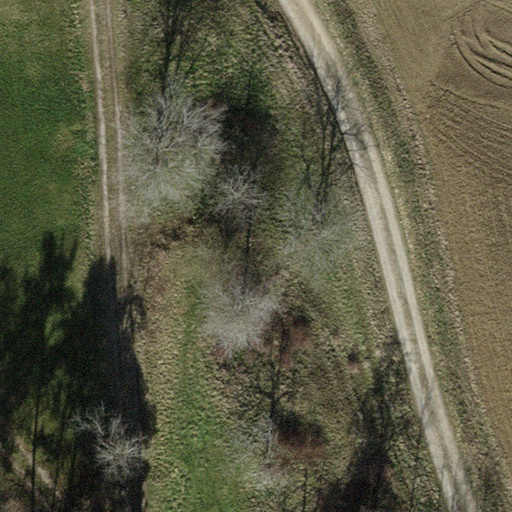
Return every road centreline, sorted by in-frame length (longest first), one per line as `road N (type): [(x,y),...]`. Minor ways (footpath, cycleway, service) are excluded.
road 1 (track): [(467,511),(405,287),(337,86),(292,0)]
road 2 (track): [(124,511),(108,0)]
